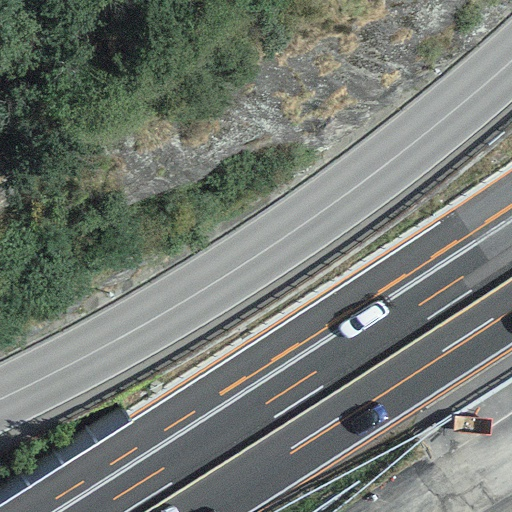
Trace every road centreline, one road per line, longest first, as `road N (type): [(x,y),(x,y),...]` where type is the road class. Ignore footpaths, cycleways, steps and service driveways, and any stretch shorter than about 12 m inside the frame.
road 1 (tertiary): [(0,400),(271,243),(511,58)]
road 2 (motorway): [(511,187),(169,421),(129,511)]
road 3 (motorway): [(511,281),(140,511)]
